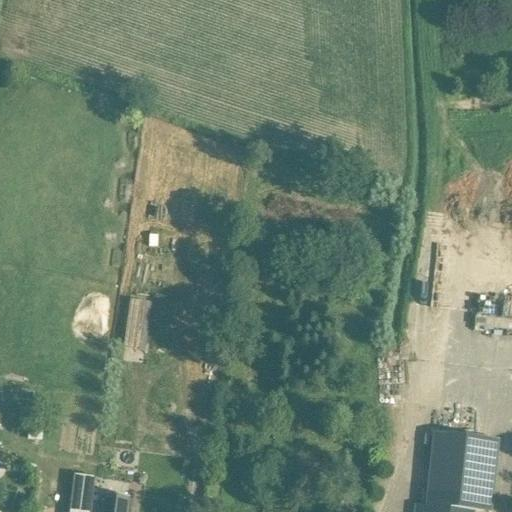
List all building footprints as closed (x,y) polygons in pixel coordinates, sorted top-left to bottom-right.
[(47,451),(95,456),(101,395),(53,390),(47,451)] [(475,511),(488,511),(494,511),(502,442),(435,434),(428,506),(416,505),(415,511),(475,511)] [(39,474),(30,511),(66,511),(73,481),(39,474)] [(75,475),(70,511),(91,511),(96,477),(75,475)] [(106,495),(103,511),(127,511),(130,498),(106,495)]
